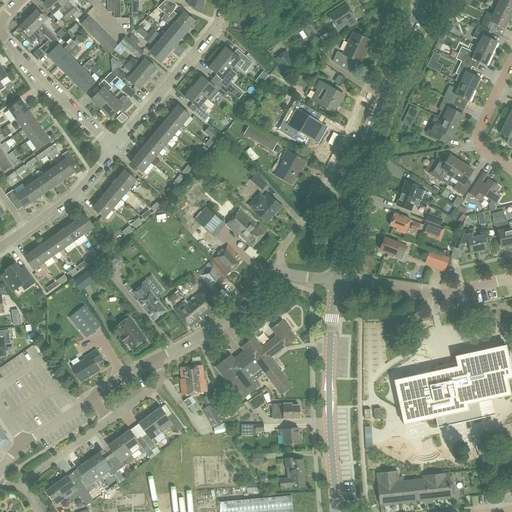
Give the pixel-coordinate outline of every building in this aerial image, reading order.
[(72,15),(58,0),(47,0),(44,3),(54,14),(59,10),(67,19),(72,15)] [(72,5),(68,1),(69,0),(58,0),(72,15),(76,19),(81,15),(72,5)] [(177,4),(174,3),(168,0),(165,0),(158,7),(166,14),(187,31),(196,21),(184,11),(180,16),(174,11),(177,4)] [(496,9),(510,16),(511,11),(511,1),(508,0),(493,0),(499,3),(496,9)] [(346,22),(350,28),(358,22),(355,17),(347,4),(330,15),(338,28),(346,22)] [(32,15),(29,18),(39,28),(47,20),(37,10),(34,8),(30,12),(32,15)] [(510,16),(496,9),(493,15),(487,12),(481,24),(491,29),(490,30),(491,31),(494,25),(502,28),(503,27),(504,28),(510,16)] [(166,14),(162,19),(171,27),(167,32),(179,42),(187,31),(166,14)] [(89,16),(82,23),(85,27),(93,20),(89,16)] [(36,37),(36,35),(38,36),(39,36),(41,38),(40,39),(44,44),(40,48),(45,53),(54,44),(43,32),(39,28),(29,18),(20,27),(24,31),(22,33),(31,41),(32,41),(36,37)] [(93,20),(85,27),(89,31),(97,24),(93,20)] [(97,24),(89,31),(92,35),(100,27),(97,24)] [(477,47),(492,54),(497,42),(487,37),(490,31),(479,25),(473,37),(480,41),(477,47)] [(100,27),(92,35),(96,38),(104,31),(100,27)] [(53,32),(48,28),(43,32),(53,43),(57,39),(51,34),(53,32)] [(144,39),(151,44),(155,40),(148,34),(148,35),(139,28),(136,31),(145,38),(144,39)] [(148,34),(155,39),(160,34),(153,28),(148,34)] [(104,31),(96,38),(100,42),(107,35),(104,31)] [(361,62),(371,39),(353,31),(343,54),(338,51),(333,61),(347,71),(351,65),(354,59),(361,62)] [(170,52),(179,42),(167,32),(159,42),(170,52)] [(107,35),(100,42),(103,46),(111,38),(107,35)] [(122,42),(139,57),(144,52),(142,51),(143,51),(126,37),(122,42)] [(111,38),(103,46),(107,50),(115,42),(111,38)] [(48,55),(58,65),(78,45),(73,40),(64,49),(59,45),(48,55)] [(115,42),(107,50),(111,53),(118,46),(115,42)] [(150,52),(162,62),(170,52),(159,42),(150,52)] [(67,74),(77,63),(73,59),(82,50),(78,45),(58,65),(67,74)] [(477,69),(480,63),(486,66),(492,54),(477,47),(474,52),(467,49),(462,46),(456,58),(461,61),(472,67),(473,66),(477,69)] [(245,72),(249,68),(253,62),(238,49),(234,53),(227,47),(218,58),(232,69),(236,64),(245,72)] [(297,64),(287,51),(275,59),(286,73),(297,64)] [(129,62),(148,78),(157,68),(146,59),(142,64),(133,57),(129,62)] [(216,74),(213,78),(239,99),(243,94),(229,82),(237,74),(232,69),(218,58),(209,68),(216,74)] [(67,74),(76,83),(96,63),(91,59),(81,68),(77,63),(67,74)] [(472,67),(461,61),(455,73),(463,77),(460,83),(474,90),(480,78),(469,73),(472,67)] [(90,69),(95,74),(101,68),(96,63),(90,69)] [(129,80),(140,89),(148,79),(132,65),(128,70),(133,74),(129,80)] [(111,72),(123,81),(127,76),(116,67),(111,72)] [(283,78),(286,75),(281,70),(278,72),(283,78)] [(259,76),(265,80),(269,75),(264,71),(259,76)] [(111,72),(102,81),(107,86),(117,77),(111,72)] [(86,93),(96,82),(87,73),(76,83),(86,93)] [(226,89),(213,78),(210,82),(202,76),(194,86),(208,98),(215,89),(221,94),(226,89)] [(335,112),(345,95),(320,81),(320,82),(321,83),(312,99),(311,98),(335,112)] [(449,85),(443,97),(455,103),(458,97),(469,102),(474,90),(460,83),(457,89),(449,85)] [(132,98),(137,93),(126,84),(122,90),(132,98)] [(208,98),(194,86),(185,97),(192,103),(189,107),(205,121),(210,115),(200,107),(208,98)] [(101,109),(113,97),(104,87),(92,99),(101,109)] [(32,88),(23,94),(30,103),(38,97),(32,88)] [(124,96),(118,102),(113,97),(101,109),(111,119),(120,110),(123,113),(133,104),(126,97),(126,98),(124,96)] [(441,111),(439,116),(435,115),(457,126),(463,114),(452,109),(455,103),(443,97),(438,109),(441,111)] [(16,120),(29,110),(22,100),(9,109),(16,120)] [(286,119),(280,129),(285,131),(293,136),(295,133),(305,138),(307,134),(318,141),(326,127),(321,124),(306,115),(310,108),(296,100),(292,107),(297,110),(290,121),(286,119)] [(170,115),(183,125),(191,115),(178,105),(170,115)] [(418,108),(410,105),(407,112),(414,116),(418,108)] [(29,110),(16,120),(23,130),(36,120),(29,110)] [(183,125),(170,115),(162,124),(175,134),(183,125)] [(444,142),(448,136),(451,138),(457,126),(435,115),(426,133),(438,139),(444,142)] [(30,139),(43,130),(36,120),(23,130),(30,139)] [(511,147),(511,123),(506,121),(501,134),(509,138),(507,143),(508,146),(511,147)] [(175,134),(162,124),(155,134),(167,144),(175,134)] [(266,146),(271,137),(271,136),(249,124),(245,134),(266,146)] [(209,147),(219,135),(209,127),(205,132),(211,137),(206,144),(209,147)] [(43,130),(30,139),(38,150),(51,140),(43,130)] [(167,144),(155,134),(147,143),(159,153),(167,144)] [(7,152),(11,150),(5,142),(2,144),(7,152)] [(159,153),(147,143),(139,152),(151,163),(159,153)] [(47,154),(51,159),(59,154),(52,145),(44,151),(47,154)] [(202,156),(208,149),(204,146),(198,153),(202,156)] [(258,157),(250,148),(245,152),(253,161),(258,157)] [(302,169),(307,161),(287,150),(282,158),(285,159),(276,174),(291,183),(300,168),(302,169)] [(36,156),(40,160),(47,154),(44,151),(36,156)] [(75,172),(72,167),(77,163),(68,151),(62,155),(65,160),(56,166),(65,179),(75,172)] [(14,162),(18,160),(12,152),(9,154),(14,162)] [(151,163),(139,152),(131,162),(143,172),(151,163)] [(194,166),(200,158),(196,155),(190,163),(194,166)] [(447,185),(452,177),(461,163),(450,155),(443,166),(436,161),(428,173),(447,185)] [(7,157),(0,161),(0,167),(0,168),(10,161),(7,157)] [(30,167),(38,161),(35,157),(27,163),(30,167)] [(10,161),(0,168),(3,172),(13,165),(10,161)] [(466,181),(473,170),(461,163),(452,177),(458,181),(453,189),(464,196),(471,184),(466,181)] [(20,174),(28,168),(25,164),(17,170),(20,174)] [(186,175),(192,168),(189,164),(182,172),(186,175)] [(65,179),(56,166),(46,173),(55,186),(65,179)] [(117,180),(129,190),(137,180),(125,170),(117,180)] [(9,181),(18,175),(15,171),(7,177),(9,181)] [(496,203),(501,196),(496,193),(499,188),(487,180),(489,176),(483,172),(478,180),(479,180),(470,193),(481,200),(484,196),(491,200),(496,203)] [(55,186),(46,173),(36,180),(45,194),(55,186)] [(262,190),(268,183),(256,173),(250,180),(262,190)] [(174,182),(178,185),(184,177),(181,174),(174,182)] [(45,194),(36,180),(26,188),(35,201),(45,194)] [(129,190),(117,180),(109,189),(122,199),(129,190)] [(429,199),(423,196),(422,196),(425,189),(419,187),(419,186),(406,181),(402,193),(427,203),(429,199)] [(166,191),(170,194),(177,185),(174,182),(166,191)] [(35,201),(26,188),(16,194),(13,190),(7,195),(12,203),(18,199),(25,208),(35,201)] [(122,199),(109,189),(101,198),(114,209),(122,199)] [(260,192),(249,205),(268,221),(282,205),(268,193),(265,196),(260,192)] [(427,203),(402,193),(397,205),(410,210),(415,199),(420,201),(419,205),(426,208),(427,203)] [(114,209),(101,198),(93,208),(106,218),(114,209)] [(462,201),(458,199),(453,207),(457,209),(462,201)] [(154,211),(162,205),(158,201),(151,207),(154,211)] [(207,206),(196,219),(213,234),(224,222),(207,206)] [(144,219),(152,213),(149,209),(141,215),(144,219)] [(253,247),(267,231),(259,224),(258,225),(240,209),(227,224),(253,247)] [(493,219),(505,216),(503,211),(492,213),(493,219)] [(466,216),(460,212),(455,218),(461,223),(466,216)] [(417,232),(420,224),(410,220),(410,219),(395,213),(390,225),(397,227),(396,230),(405,233),(407,228),(417,232)] [(428,213),(426,220),(440,226),(443,219),(428,213)] [(75,221),(85,234),(95,227),(85,214),(75,221)] [(505,216),(493,219),(494,226),(496,225),(501,246),(511,243),(511,229),(510,230),(506,216),(505,216)] [(135,227),(142,221),(139,217),(132,223),(135,227)] [(426,220),(421,233),(441,241),(446,228),(426,220)] [(85,234),(75,221),(65,228),(75,241),(85,234)] [(125,235),(133,229),(130,225),(122,231),(125,235)] [(75,241),(65,228),(55,235),(65,248),(75,241)] [(453,243),(455,244),(454,247),(461,250),(462,247),(469,245),(471,253),(487,249),(484,235),(476,237),(474,229),(466,230),(461,229),(459,235),(457,234),(453,243)] [(65,248),(55,235),(45,242),(55,255),(65,248)] [(405,252),(407,246),(399,243),(400,243),(385,238),(381,249),(395,255),(397,249),(405,252)] [(55,255),(45,242),(35,249),(45,262),(55,255)] [(228,275),(242,260),(228,244),(213,258),(228,275)] [(97,252),(99,256),(108,250),(105,246),(97,252)] [(45,262),(35,249),(25,256),(34,270),(45,262)] [(98,264),(106,274),(122,260),(114,251),(98,264)] [(444,271),(448,259),(429,251),(425,263),(444,271)] [(90,263),(98,257),(95,253),(87,259),(90,263)] [(80,270),(88,264),(85,260),(77,266),(80,270)] [(212,292),(228,279),(212,260),(196,274),(212,292)] [(25,289),(36,281),(29,270),(24,274),(16,262),(6,270),(7,272),(3,275),(13,290),(22,284),(25,289)] [(81,290),(102,274),(95,265),(74,281),(81,290)] [(70,277),(78,271),(75,267),(67,273),(70,277)] [(60,284),(68,278),(65,274),(57,280),(60,284)] [(47,287),(50,291),(58,286),(55,282),(47,287)] [(131,291),(138,300),(154,320),(167,311),(151,290),(150,291),(143,282),(131,291)] [(187,302),(188,303),(196,313),(198,311),(204,318),(217,307),(212,301),(210,303),(205,297),(207,295),(203,290),(187,302)] [(196,313),(188,303),(187,304),(184,301),(175,308),(191,328),(204,318),(198,311),(196,313)] [(70,318),(87,337),(102,325),(85,305),(70,318)] [(133,349),(147,339),(130,316),(116,327),(122,335),(120,336),(126,344),(127,342),(133,349)] [(265,372),(282,394),(292,386),(280,371),(283,369),(273,355),(295,338),(282,320),(271,329),(276,336),(262,347),(253,337),(242,347),(244,351),(234,359),(231,355),(216,367),(228,382),(230,380),(243,398),(246,397),(248,399),(251,397),(249,394),(261,385),(257,379),(265,372)] [(256,329),(262,324),(258,320),(252,325),(256,329)] [(12,336),(11,329),(0,330),(0,354),(7,354),(4,337),(12,336)] [(457,366),(394,380),(404,425),(446,416),(448,425),(482,417),(480,408),(479,401),(511,395),(508,379),(511,377),(511,370),(507,346),(456,357),(457,366)] [(96,363),(103,359),(96,349),(84,357),(86,359),(73,367),(81,381),(100,369),(96,363)] [(180,367),(181,376),(182,384),(183,384),(183,386),(181,387),(182,394),(192,393),(192,397),(199,396),(199,392),(206,391),(205,379),(203,379),(202,365),(180,367)] [(255,410),(266,402),(260,393),(249,401),(255,410)] [(188,398),(183,401),(188,407),(193,404),(188,398)] [(203,408),(217,433),(229,431),(213,402),(203,408)] [(273,418),(299,418),(299,405),(292,405),(292,402),(273,402),(273,418)] [(150,415),(162,431),(169,426),(172,431),(176,428),(178,431),(183,427),(171,411),(166,415),(160,407),(156,410),(155,409),(151,412),(151,413),(152,414),(150,415)] [(375,419),(382,418),(381,407),(373,408),(375,419)] [(152,450),(157,446),(155,443),(158,441),(155,436),(162,431),(150,415),(140,423),(145,430),(140,433),(152,450)] [(0,451),(10,438),(0,424),(0,451)] [(256,431),(264,431),(264,424),(241,424),(241,435),(256,435),(256,431)] [(285,445),(302,443),(301,433),(299,433),(299,428),(280,429),(281,434),(284,434),(285,445)] [(152,450),(140,433),(135,437),(130,429),(119,437),(131,453),(138,448),(142,453),(145,450),(149,457),(154,453),(155,454),(156,454),(152,450)] [(405,459),(404,430),(387,431),(389,460),(405,459)] [(131,453),(119,437),(109,445),(114,452),(110,456),(119,469),(128,463),(124,458),(131,453)] [(119,469),(110,456),(104,459),(99,452),(89,459),(101,475),(107,470),(111,475),(119,469)] [(263,462),(263,453),(253,453),(253,463),(263,462)] [(293,487),(306,486),(304,459),(295,460),(295,457),(286,458),(288,478),(281,479),(281,487),(293,486),(293,487)] [(101,475),(89,459),(78,467),(85,476),(80,480),(80,479),(89,491),(97,485),(93,481),(101,475)] [(378,481),(380,504),(423,499),(424,504),(433,503),(433,498),(452,496),(449,473),(444,474),(427,476),(427,475),(422,476),(423,479),(404,481),(403,477),(398,477),(397,471),(377,473),(378,481)] [(48,489),(57,503),(67,495),(72,501),(81,494),(85,500),(92,495),(89,491),(80,479),(73,484),(67,475),(48,489)] [(312,508),(312,491),(269,492),(269,500),(285,500),(285,508),(312,508)]
